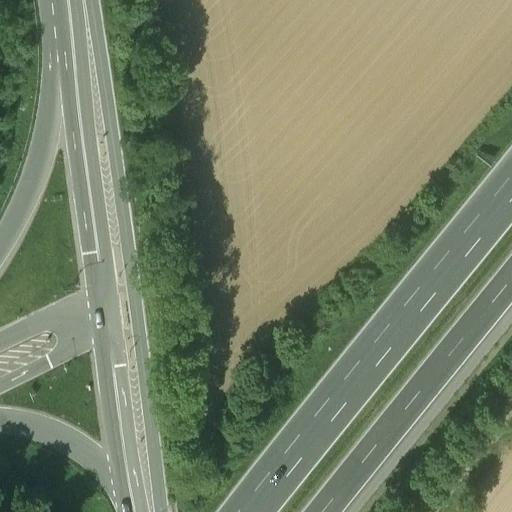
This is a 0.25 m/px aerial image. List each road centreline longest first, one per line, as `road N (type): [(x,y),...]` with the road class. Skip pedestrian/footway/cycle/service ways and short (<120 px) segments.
road 1 (primary): [(156,511),(157,473),(89,0)]
road 2 (motorway): [(511,196),(263,511)]
road 3 (motorway): [(325,511),(511,276)]
road 4 (primary): [(107,313),(75,72)]
road 5 (motorway): [(75,72),(0,231)]
road 6 (primary): [(130,481),(107,313)]
road 7 (motorway): [(0,414),(69,436),(130,481)]
road 8 (motorway): [(0,381),(55,355),(107,313)]
road 9 (track): [(441,511),(511,415)]
